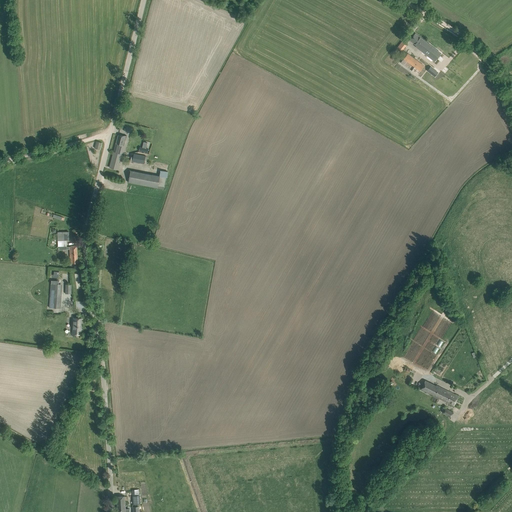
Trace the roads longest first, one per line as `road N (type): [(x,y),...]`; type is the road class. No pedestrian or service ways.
road 1 (unclassified): [(110,511),(85,241),(143,0)]
road 2 (track): [(399,0),(467,40),(511,98)]
road 3 (track): [(0,428),(110,493)]
